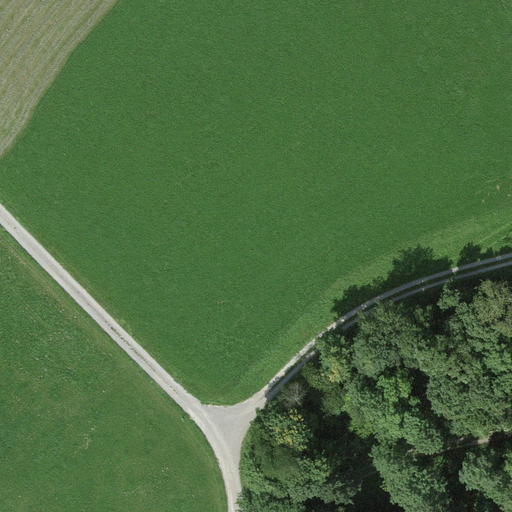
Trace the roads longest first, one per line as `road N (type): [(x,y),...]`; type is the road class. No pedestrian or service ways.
road 1 (track): [(0,212),(225,447),(237,511)]
road 2 (track): [(225,447),(272,386),(350,320),(422,284),(511,258)]
road 3 (track): [(299,511),(365,477),(511,430)]
